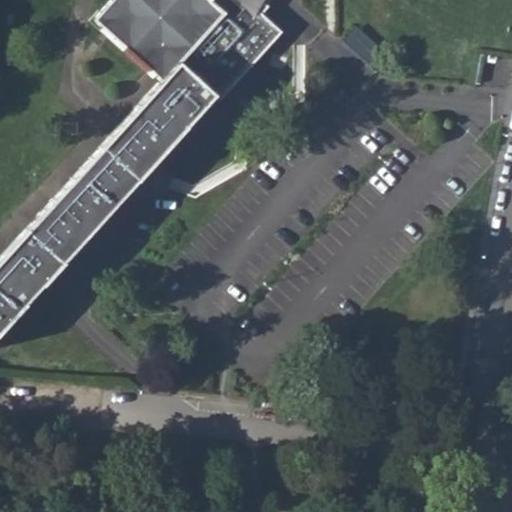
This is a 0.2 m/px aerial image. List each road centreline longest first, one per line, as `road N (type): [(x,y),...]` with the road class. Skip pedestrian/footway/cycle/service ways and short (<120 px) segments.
road 1 (residential): [(71,401),(414,443),(470,428)]
road 2 (residential): [(470,428),(511,210)]
